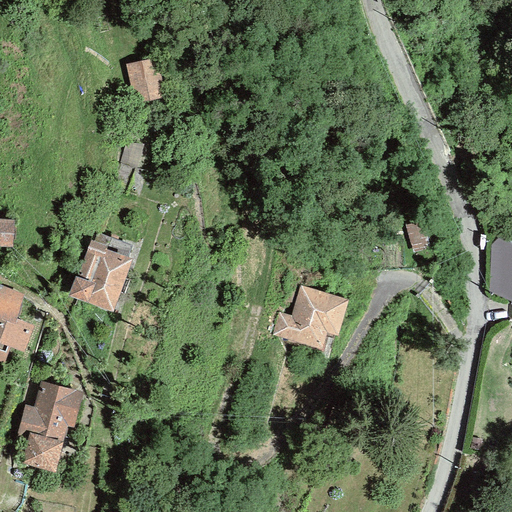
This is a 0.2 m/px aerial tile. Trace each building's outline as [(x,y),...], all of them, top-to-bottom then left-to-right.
[(155,41),(128,49),(140,88),(167,79),(155,41)] [(0,241),(12,242),(12,216),(0,216),(0,241)] [(511,244),(500,233),(491,243),(490,291),(511,300),(511,244)] [(113,306),(132,254),(89,239),(70,291),(113,306)] [(20,293),(0,285),(0,359),(3,361),(9,342),(23,347),(31,323),(12,316),(20,293)] [(346,297),(299,285),(292,315),(279,312),(273,333),(321,345),(325,328),(337,331),(346,297)] [(70,426),(79,393),(33,380),(19,427),(29,430),(21,458),(55,468),(64,436),(59,434),(62,424),(70,426)]
